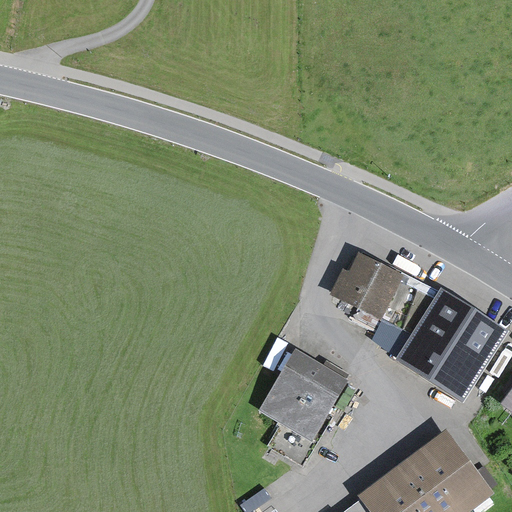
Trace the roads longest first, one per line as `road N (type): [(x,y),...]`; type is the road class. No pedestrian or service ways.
road 1 (tertiary): [(0,78),(212,138),(459,250)]
road 2 (track): [(27,84),(33,65),(136,19),(146,0)]
